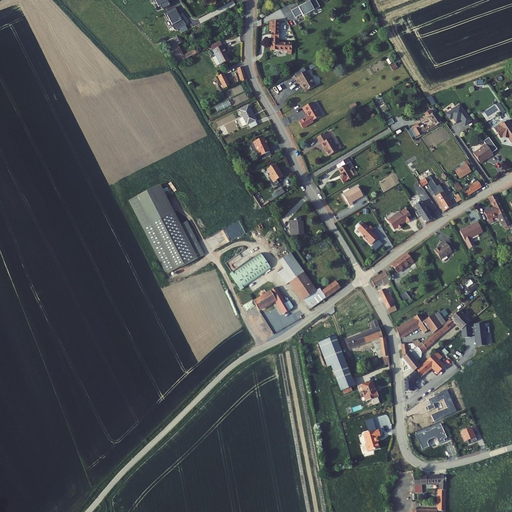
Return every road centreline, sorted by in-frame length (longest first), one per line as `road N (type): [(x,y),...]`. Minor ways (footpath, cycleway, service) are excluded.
road 1 (unclassified): [(88,511),(230,366),(362,277)]
road 2 (tertiary): [(251,0),(253,77),(362,277)]
road 3 (tertiary): [(362,277),(394,340),(401,433),(411,458),(437,466),(511,447)]
road 4 (unclassified): [(511,175),(362,277)]
